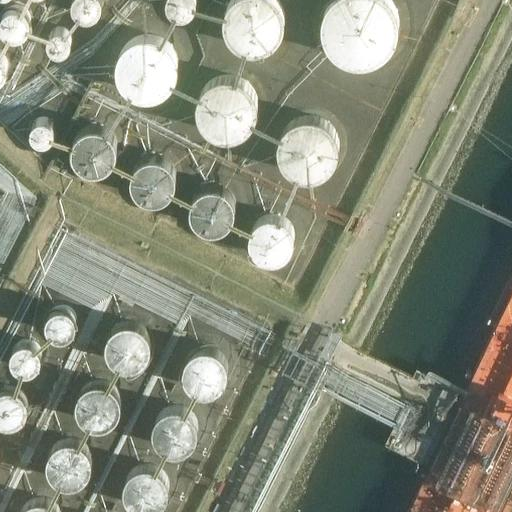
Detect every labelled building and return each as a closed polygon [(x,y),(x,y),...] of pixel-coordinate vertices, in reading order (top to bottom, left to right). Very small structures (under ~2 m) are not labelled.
[(73,0),(74,2),(74,5),(75,7),(77,10),(79,11),(81,13),(84,14),(87,14),(89,14),(92,14),(94,13),(96,12),(98,10),(100,7),(101,4),(101,1),(101,0),(73,0)] [(169,0),(170,1),(171,4),(172,6),(174,8),(176,10),(178,11),(181,12),(184,12),(186,11),(189,11),(191,9),(193,8),(195,5),(196,3),(197,0),(169,0)] [(233,0),(232,1),(231,3),(229,6),(228,8),(227,11),(227,14),(227,16),(227,19),(227,22),(227,25),(228,28),(229,31),(231,33),(232,35),(234,38),(236,40),(238,42),(240,44),(243,45),(246,46),(248,47),(251,48),(254,48),(257,48),(260,48),(263,48),(265,47),(268,46),(270,45),(273,43),(276,41),(278,39),(280,37),(281,35),(283,32),(284,29),(285,27),(285,24),(286,21),(286,18),(285,15),(285,12),(284,9),(283,6),(282,4),(280,2),(278,0),(233,0)] [(334,0),(333,2),(331,5),(330,8),(328,12),(327,15),(327,19),(326,22),(326,26),(327,30),(327,34),(329,37),(330,41),(332,44),(334,47),(336,50),(338,52),(342,55),(344,57),(347,58),(351,60),(355,61),(358,62),(362,62),(366,62),(370,62),(373,62),(377,61),(381,59),(384,57),(387,55),(390,53),(392,51),(394,48),(397,45),(399,42),(400,38),(401,35),(402,31),(402,28),(402,24),(402,20),(401,16),(400,13),(399,9),(397,6),(395,3),(393,0),(334,0)] [(9,7),(6,8),(4,11),(3,13),(2,15),(1,18),(1,21),(2,24),(3,26),(4,29),(6,31),(9,32),(11,33),(14,34),(17,34),(20,33),(22,32),(25,31),(27,29),(28,26),(29,24),(30,21),(30,18),(29,15),(28,13),(26,10),(24,9),(22,7),(19,6),(17,5),(14,5),(11,6),(9,7)] [(53,47),(55,48),(57,49),(59,49),(62,49),(64,48),(66,47),(67,46),(69,44),(70,42),(70,40),(71,38),(70,36),(70,34),(69,32),(67,31),(66,29),(63,28),(61,27),(59,27),(57,27),(55,28),(53,29),(52,30),(50,32),(49,34),(49,36),(48,38),(49,40),(49,42),(50,44),(52,46),(53,47)] [(123,50),(122,52),(121,55),(120,58),(120,61),(119,64),(119,66),(120,69),(120,72),(121,75),(123,78),(124,80),(125,82),(127,84),(130,86),(132,88),(134,90),(137,91),(139,92),(142,93),(145,93),(148,94),(151,94),(154,93),(156,93),(159,92),(162,91),(164,89),(167,88),(169,86),(171,84),(173,82),(174,79),(175,77),(176,74),(177,72),(178,69),(178,66),(178,63),(178,60),(177,57),(176,55),(175,52),(174,49),(172,47),(170,45),(168,43),(166,41),(163,39),(161,38),(158,37),(155,36),(152,36),(150,35),(147,35),(144,36),(141,36),(138,37),(135,38),(133,40),(131,41),(129,43),(127,45),(125,47),(123,50)] [(0,79),(1,79),(3,78),(6,76),(7,74),(9,71),(9,68),(10,65),(9,62),(8,60),(7,57),(5,55),(3,53),(0,52),(0,51),(0,79)] [(204,90),(202,92),(201,95),(200,98),(200,101),(199,104),(199,107),(200,109),(200,112),(201,115),(202,117),(203,120),(205,123),(206,125),(208,127),(211,129),(213,131),(215,132),(218,134),(221,135),(224,135),(227,136),(229,136),(232,136),(235,135),(238,134),(241,133),(244,132),(246,131),(248,129),(251,127),(253,125),(254,123),(256,120),(257,118),(258,115),(259,112),(259,109),(259,106),(259,103),(259,100),(258,97),(257,95),(256,92),(254,89),(252,87),(250,85),(248,83),(246,81),(243,80),(240,78),(237,77),(235,77),(232,76),(229,76),(226,76),(223,77),(220,78),(218,78),(215,80),(212,81),(210,83),(207,85),(205,88),(204,90)] [(31,127),(30,129),(31,131),(32,133),(33,135),(35,137),(37,138),(39,139),(41,140),(43,140),(45,140),(47,139),(49,138),(51,136),(52,135),(54,132),(54,130),(54,128),(54,126),(53,123),(52,121),(50,120),(48,118),(46,117),(44,117),(42,116),(39,117),(37,118),(35,119),(34,120),(32,122),(31,124),(31,127)] [(286,130),(285,132),(284,135),(283,138),(282,140),(282,143),(282,147),(282,149),(282,152),(283,155),(284,157),(285,160),(287,163),(288,165),(290,167),(292,169),(295,170),(297,172),(300,173),(303,174),(306,175),(308,175),(311,176),(314,175),(317,175),(319,174),(322,173),(325,172),(327,171),(330,169),(332,167),(334,165),(336,163),(337,161),(338,158),(339,155),(340,153),(341,150),(341,147),(341,144),(340,141),(340,138),(339,135),(337,133),(336,130),(334,128),(332,126),(330,124),(327,122),(325,120),(323,119),(320,118),(317,117),(314,117),(311,117),(308,117),(305,117),(302,118),(299,119),(297,120),(295,122),(292,123),(290,125),(288,128),(286,130)] [(82,130),(80,131),(79,133),(77,135),(76,136),(75,138),(75,140),(74,142),(74,145),(73,146),(73,149),(74,151),(74,153),(75,155),(76,157),(77,159),(79,162),(81,164),(83,165),(84,166),(86,167),(88,168),(91,169),(93,169),(95,169),(97,169),(101,168),(103,168),(105,167),(107,166),(109,165),(110,163),(112,162),(113,160),(114,158),(115,156),(116,154),(117,152),(117,150),(117,148),(117,146),(117,144),(116,142),(116,140),(115,138),(114,136),(113,134),(111,132),(110,131),(108,129),(106,128),(104,127),(102,127),(100,126),(98,126),(96,125),(94,125),(92,126),(90,126),(88,127),(85,128),(84,129),(82,130)] [(141,159),(139,160),(138,162),(136,164),(135,165),(134,167),(134,169),(133,172),(133,174),(133,176),(133,178),(133,180),(133,182),(134,184),(135,186),(136,188),(137,190),(138,191),(140,193),(141,194),(143,195),(145,196),(150,198),(154,199),(156,199),(158,198),(160,198),(162,197),(166,196),(168,194),(170,193),(171,191),(173,190),(174,188),(175,186),(175,184),(176,182),(176,180),(177,177),(177,175),(176,173),(176,171),(175,169),(174,167),(173,165),(172,163),(171,162),(169,160),(168,159),(166,158),(164,156),(162,156),(159,155),(155,154),(153,155),(149,155),(147,156),(145,157),(143,158),(141,159)] [(197,193),(195,195),(194,197),(194,199),(193,201),(193,203),(192,206),(193,208),(193,210),(193,212),(194,214),(195,216),(196,218),(197,220),(198,222),(200,223),(202,224),(203,226),(206,227),(208,228),(209,228),(212,229),(214,229),(216,229),(218,229),(220,228),(223,228),(225,227),(226,226),(228,225),(230,223),(232,222),(233,220),(234,218),(235,216),(236,215),(237,212),(237,210),(237,208),(237,206),(237,204),(237,201),(236,199),(235,197),(234,195),(233,193),(232,192),(230,190),(228,189),(227,187),(225,186),(223,185),(220,185),(218,184),(216,184),(214,184),(212,184),(209,185),(207,185),(205,186),(203,187),(201,188),(200,190),(198,191),(197,193)] [(257,224),(256,226),(255,228),(254,230),(253,232),(253,234),(253,236),(253,238),(253,241),(253,242),(254,244),(255,247),(256,248),(257,250),(258,251),(260,253),(261,254),(263,256),(265,257),(267,257),(269,258),(271,259),(276,259),(278,259),(280,258),(282,257),(286,256),(288,254),(289,253),(291,252),(292,250),(293,248),(294,246),(295,244),(296,242),(296,240),(296,238),(296,236),(296,234),(296,231),(295,230),(294,228),(293,226),(292,224),(290,222),(289,221),(287,219),(286,218),(284,217),(282,216),(280,216),(278,215),(275,215),(273,215),(271,215),(269,216),(267,216),(265,217),(261,220),(260,221),(258,222),(257,224)] [(57,308),(55,309),(53,311),(51,314),(50,316),(50,319),(50,321),(50,324),(51,326),(53,329),(55,331),(57,333),(60,334),(62,334),(65,334),(68,334),(70,333),(73,331),(75,329),(76,327),(77,325),(78,322),(78,319),(77,316),(76,313),(75,311),(73,309),(71,308),(68,307),(65,306),(63,306),(60,307),(57,308)] [(118,325),(116,326),(115,328),(114,330),(112,331),(111,333),(110,335),(110,338),(109,340),(109,342),(109,344),(109,346),(110,348),(110,350),(111,352),(112,354),(113,356),(115,358),(116,359),(118,361),(120,362),(122,363),(124,364),(126,364),(129,365),(130,365),(133,365),(135,365),(139,364),(141,363),(143,362),(145,360),(146,359),(148,358),(149,356),(150,354),(151,352),(152,350),(152,348),(153,346),(153,344),(153,342),(153,340),(152,338),(152,335),(151,333),(150,332),(148,330),(147,328),(144,326),(142,324),(140,323),(138,322),(136,322),(134,321),(130,321),(128,321),(126,322),(122,323),(120,324),(118,325)] [(21,341),(18,343),(16,345),(15,347),(13,350),(13,352),(13,355),(13,358),(14,361),(16,363),(17,365),(20,367),(22,368),(25,369),(28,369),(31,368),(33,367),(36,366),(38,364),(39,362),(41,359),(41,357),(41,354),(41,351),(40,349),(39,346),(37,344),(35,342),(32,341),(29,340),(26,340),(24,341),(21,341)] [(196,351),(194,352),(193,354),(192,355),(190,357),(189,359),(189,361),(188,364),(188,365),(187,368),(188,370),(188,372),(188,374),(189,376),(190,378),(191,380),(192,382),(194,384),(195,385),(197,386),(199,388),(201,389),(203,389),(205,390),(207,390),(211,391),(213,390),(216,390),(218,389),(220,388),(222,387),(223,386),(225,384),(226,383),(228,381),(229,379),(229,377),(230,376),(231,373),(231,371),(231,369),(231,367),(230,365),(230,363),(229,361),(228,359),(227,357),(226,355),(225,354),(223,352),(221,351),(220,350),(218,349),(216,348),(214,348),(210,347),(208,347),(206,347),(203,348),(202,348),(199,349),(198,350),(196,351)] [(89,384),(87,385),(86,386),(84,388),(83,390),(82,392),(81,394),(80,396),(80,398),(80,400),(79,402),(80,405),(80,407),(81,409),(81,411),(82,413),(84,415),(85,416),(86,418),(88,419),(90,421),(92,422),(94,423),(98,424),(100,424),(102,424),(105,424),(107,423),(109,423),(111,422),(113,421),(114,420),(116,419),(118,417),(119,416),(120,414),(121,412),(122,410),(123,408),(123,406),(123,404),(123,401),(123,399),(123,397),(122,395),(122,393),(121,391),(119,389),(118,388),(115,385),(113,383),(112,383),(108,381),(106,380),(103,380),(101,380),(99,380),(95,381),(93,382),(91,383),(89,384)] [(448,396),(452,389),(443,385),(440,391),(448,396)] [(2,389),(0,390),(0,417),(1,418),(3,420),(4,420),(8,421),(11,422),(15,422),(18,421),(21,419),(24,417),(25,416),(26,415),(28,412),(29,408),(29,405),(29,403),(29,401),(28,398),(26,395),(24,392),(22,390),(19,388),(16,387),(14,387),(10,387),(8,387),(5,388),(2,389)] [(174,406),(172,406),(170,407),(168,408),(166,409),(164,411),(163,412),(161,414),(160,416),(159,418),(158,419),(157,422),(157,424),(157,426),(156,428),(157,431),(157,433),(158,435),(158,437),(159,439),(160,441),(162,443),(163,444),(165,446),(167,447),(169,448),(171,449),(173,450),(175,450),(177,451),(179,451),(182,451),(184,450),(186,450),(188,449),(190,448),(192,447),(194,445),(197,442),(198,440),(199,438),(200,437),(201,435),(201,432),(202,430),(202,428),(202,426),(201,423),(201,421),(200,419),(199,417),(198,415),(196,413),(195,412),(193,410),(192,409),(190,408),(188,407),(185,406),(183,406),(181,405),(179,405),(177,405),(174,406)] [(58,444),(56,446),(55,447),(54,449),(53,451),(52,453),(51,455),(51,457),(51,459),(51,461),(51,463),(51,466),(52,468),(53,470),(54,472),(55,474),(57,475),(60,478),(61,479),(63,480),(65,481),(68,482),(72,482),(74,482),(76,482),(78,482),(80,481),(82,480),(84,479),(86,478),(87,477),(89,475),(90,473),(91,471),(92,470),(93,467),(93,466),(94,463),(94,461),(94,459),(94,457),(93,455),(92,453),(92,451),(91,449),(89,448),(88,446),(86,445),(85,443),(83,442),(81,441),(77,440),(73,439),(71,439),(69,439),(67,440),(65,440),(61,442),(59,443),(58,444)] [(168,499),(169,497),(170,495),(171,493),(172,491),(172,489),(172,487),(172,484),(172,482),(171,480),(170,478),(169,476),(168,474),(167,473),(165,471),(164,469),(162,468),(160,467),(158,466),(156,465),(153,465),(149,465),(147,465),(145,465),(143,466),(141,467),(139,467),(137,469),(134,471),(133,473),(131,475),(130,477),(129,478),(129,481),(128,483),(128,485),(128,487),(128,489),(128,491),(129,493),(130,495),(130,497),(132,499),(133,501),(134,502),(136,504),(138,505),(140,506),(142,507),(144,508),(146,508),(148,509),(152,509),(154,508),(156,508),(159,507),(161,506),(163,505),(165,502),(167,501),(168,499)] [(27,504),(26,505),(24,507),(23,509),(23,511),(22,511),(63,511),(62,510),(61,508),(60,506),(59,505),(57,503),(55,502),(53,500),(51,499),(49,499),(45,498),(43,498),(41,498),(39,498),(36,498),(34,499),(33,500),(31,501),(29,502),(27,504)]
